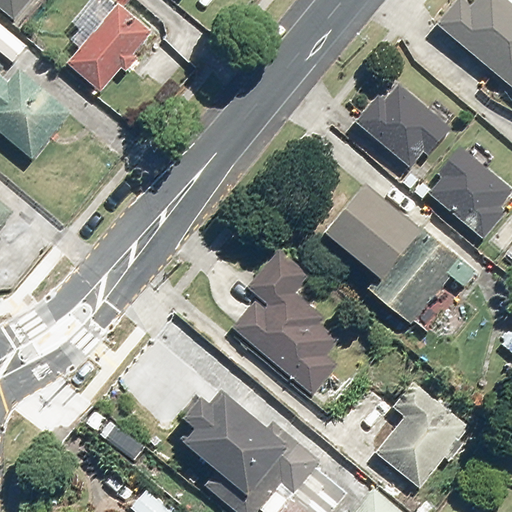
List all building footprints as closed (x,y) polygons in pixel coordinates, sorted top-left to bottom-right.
[(0,0),(0,11),(13,23),(32,0),(0,0)] [(455,0),(433,28),(511,90),(511,6),(504,0),(473,0),(466,9),(455,0)] [(61,61),(99,94),(149,37),(110,4),(61,61)] [(0,26),(0,56),(10,66),(25,49),(0,26)] [(0,135),(32,159),(69,109),(15,69),(2,86),(0,83),(0,135)] [(387,82),(352,125),(412,173),(447,131),(387,82)] [(511,200),(511,191),(456,148),(422,192),(482,238),(511,200)] [(367,279),(408,230),(361,191),(320,240),(367,279)] [(371,300),(410,329),(461,260),(422,231),(371,300)] [(230,326),(310,392),(349,345),(294,299),(309,280),(276,253),(244,292),(253,300),(230,326)] [(511,331),(501,344),(511,353),(511,331)] [(373,454),(418,490),(468,429),(412,383),(389,411),(401,421),(373,454)] [(190,422),(169,448),(250,511),(326,511),(348,485),(320,463),(326,456),(278,419),(272,426),(223,387),(212,401),(199,390),(180,414),(190,422)] [(169,511),(147,491),(129,511),(130,511),(169,511)] [(398,511),(371,491),(354,511),(398,511)]
